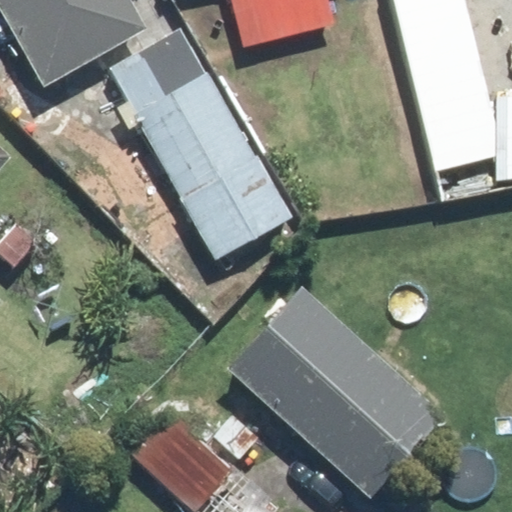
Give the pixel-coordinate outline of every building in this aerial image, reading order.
[(0,0),(0,20),(39,91),(141,35),(121,0),(0,0)] [(309,0),(241,0),(256,58),(320,42),(309,0)] [(283,221),(177,30),(105,70),(211,261),(283,221)] [(440,419),(295,294),(223,376),(369,501),(440,419)] [(273,511),(166,414),(128,456),(189,511),(273,511)]
